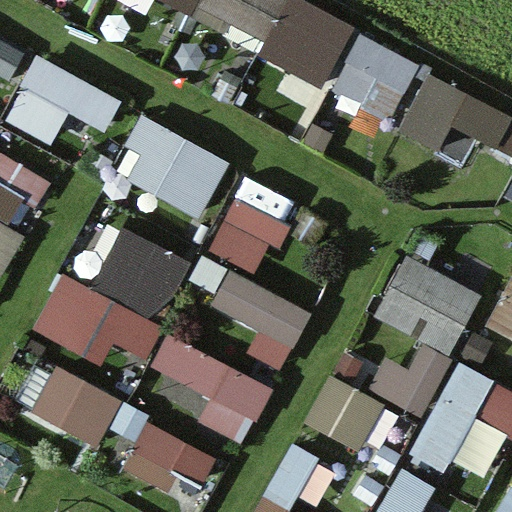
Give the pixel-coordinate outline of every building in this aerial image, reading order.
[(222,0),(275,18),(281,0),(222,0)] [(0,49),(14,57),(30,28),(0,12),(0,49)] [(338,70),(399,94),(421,37),(361,13),(338,70)] [(475,135),(478,119),(511,124),(511,78),(421,61),(409,122),(475,135)] [(0,124),(0,191),(30,209),(59,157),(0,124)] [(266,255),(306,178),(253,150),(212,227),(266,255)] [(100,265),(169,295),(194,238),(125,207),(100,265)] [(399,239),(387,306),(428,313),(423,346),(380,338),(373,377),(449,391),(473,252),(399,239)] [(266,312),(256,330),(287,347),(318,291),(235,247),(215,284),(266,312)] [(115,317),(156,334),(171,299),(62,253),(37,313),(105,341),(115,317)] [(511,300),(511,268),(499,294),(511,300)] [(168,318),(159,342),(180,349),(167,387),(255,417),(277,355),(168,318)] [(106,427),(128,380),(27,333),(5,381),(106,427)] [(458,438),(494,457),(511,422),(511,365),(464,340),(415,432),(451,451),(458,438)] [(336,352),(311,401),(365,428),(389,378),(336,352)] [(211,460),(224,431),(149,399),(128,448),(174,468),(182,448),(211,460)] [(445,511),(451,503),(430,491),(444,467),(407,446),(368,511),(445,511)] [(511,511),(511,461),(510,460),(486,511),(511,511)]
